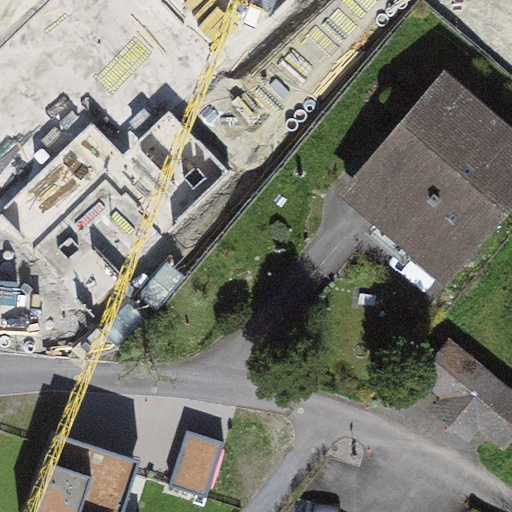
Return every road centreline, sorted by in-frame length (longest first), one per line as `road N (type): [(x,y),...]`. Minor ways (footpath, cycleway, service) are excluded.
road 1 (residential): [(335,413),(154,378),(0,379)]
road 2 (residential): [(508,511),(335,413)]
